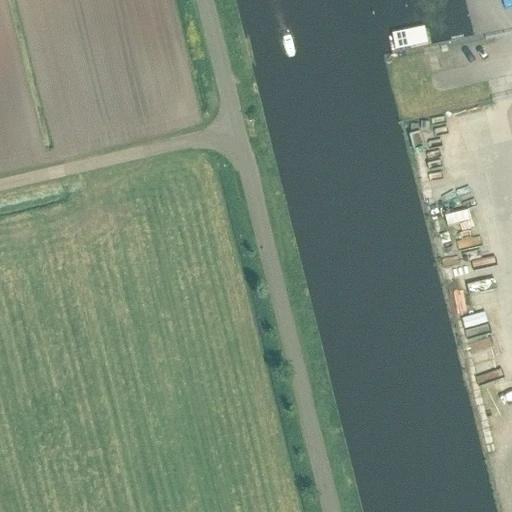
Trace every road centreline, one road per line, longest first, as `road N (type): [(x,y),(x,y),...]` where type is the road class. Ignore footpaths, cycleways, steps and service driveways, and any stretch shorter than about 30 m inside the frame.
road 1 (unclassified): [(331,511),(235,132)]
road 2 (unclassified): [(235,132),(0,187)]
road 3 (unclassified): [(235,132),(203,0)]
